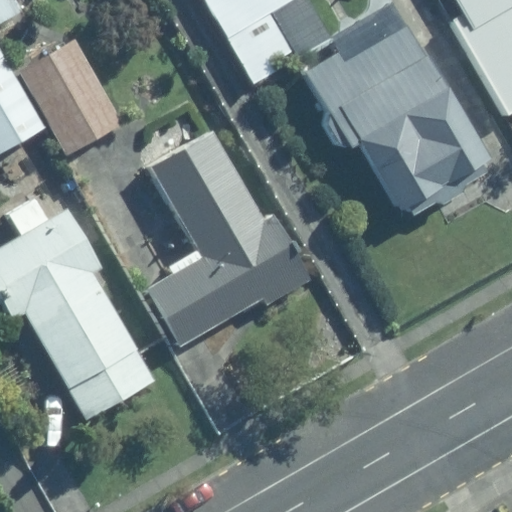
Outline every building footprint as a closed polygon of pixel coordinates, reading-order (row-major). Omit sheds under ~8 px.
[(16,0),(0,0),(0,22),(22,12),(16,0)] [(206,0),(253,78),(291,56),(266,14),(289,0),(206,0)] [(511,0),(460,0),(473,22),(511,0)] [(396,204),(480,156),(391,2),(333,35),(344,55),(311,73),(354,149),(362,144),(396,204)] [(511,109),(511,9),(472,32),(465,19),(455,24),(505,114),(511,109)] [(76,43),(21,75),(67,154),(122,122),(76,43)] [(0,51),(0,151),(44,126),(0,51)] [(213,134),(156,168),(208,257),(149,291),(181,344),(263,297),(269,306),(312,280),(275,217),(265,224),(213,134)] [(67,210),(0,247),(0,300),(11,321),(27,312),(85,415),(149,379),(87,270),(98,264),(67,210)]
